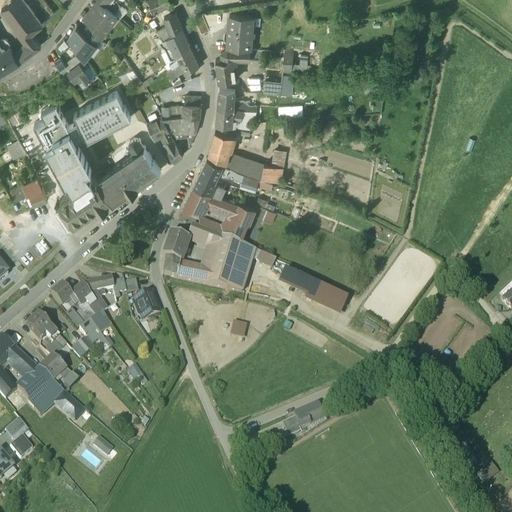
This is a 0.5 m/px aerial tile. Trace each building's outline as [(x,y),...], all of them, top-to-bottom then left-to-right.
[(54,9),(47,0),(10,0),(2,7),(23,33),(27,39),(34,47),(42,41),(32,30),(42,22),(43,21),(43,20),(54,10),(55,10),(54,9)] [(103,2),(100,0),(97,0),(84,16),(93,22),(104,32),(118,14),(114,11),(103,2)] [(100,0),(103,2),(114,11),(122,3),(118,0),(100,0)] [(168,0),(153,0),(149,2),(153,10),(159,8),(160,10),(171,5),(168,0)] [(148,12),(143,15),(146,20),(151,18),(148,12)] [(175,14),(164,19),(169,28),(172,35),(181,28),(175,14)] [(253,18),(230,16),(227,47),(237,48),(250,48),(250,49),(251,49),(252,35),(255,35),(255,31),(252,31),(253,18)] [(104,32),(93,22),(89,27),(101,36),(104,32)] [(85,56),(97,41),(83,29),(77,25),(69,36),(85,56)] [(86,25),(83,29),(97,41),(101,36),(89,27),(86,25)] [(169,28),(158,34),(161,38),(163,41),(168,38),(172,35),(169,28)] [(172,35),(168,38),(171,46),(185,36),(181,28),(172,35)] [(1,34),(0,34),(0,67),(1,70),(21,57),(15,47),(10,38),(8,36),(5,34),(1,34)] [(185,36),(171,46),(165,49),(165,51),(166,51),(171,61),(178,56),(190,46),(185,36)] [(168,38),(163,41),(161,38),(157,40),(161,45),(162,48),(163,48),(165,49),(171,46),(168,38)] [(27,39),(15,47),(21,57),(34,47),(27,39)] [(190,46),(178,56),(180,62),(194,55),(190,46)] [(237,48),(227,47),(228,51),(229,58),(234,58),(234,59),(237,59),(237,48)] [(250,48),(237,48),(237,59),(249,60),(250,49),(250,48)] [(228,51),(216,52),(217,60),(229,59),(229,58),(228,51)] [(294,52),(285,51),(283,69),(292,70),(294,52)] [(301,51),(300,60),(308,61),(309,52),(301,51)] [(67,62),(61,53),(55,57),(62,67),(66,63),(67,62)] [(194,55),(180,62),(185,72),(187,76),(196,72),(194,68),(199,66),(194,55)] [(171,61),(166,65),(169,69),(174,66),(180,62),(178,56),(171,61)] [(217,60),(216,60),(219,82),(236,80),(233,59),(234,59),(234,58),(229,58),(229,59),(217,60)] [(70,67),(69,68),(75,76),(76,77),(79,74),(84,80),(91,75),(80,60),(70,67)] [(66,63),(62,67),(69,78),(72,76),(73,78),(75,76),(69,68),(70,67),(66,63)] [(182,83),(174,66),(169,69),(168,70),(175,86),(182,83)] [(132,70),(125,74),(131,84),(137,80),(135,78),(138,76),(132,70)] [(151,76),(142,80),(144,84),(153,80),(151,76)] [(282,83),(265,81),(264,93),(281,94),(282,83)] [(235,90),(220,89),(218,107),(233,109),(235,90)] [(117,93),(74,115),(77,121),(68,126),(57,104),(41,113),(45,119),(34,125),(66,183),(68,182),(73,191),(92,178),(87,172),(92,169),(77,142),(86,137),(88,141),(131,118),(125,106),(124,107),(117,93)] [(201,104),(185,103),(184,115),(200,116),(201,104)] [(302,113),(302,105),(277,106),(278,114),(302,113)] [(233,109),(218,107),(216,124),(233,126),(234,119),(233,119),(235,109),(233,109)] [(258,112),(235,109),(233,119),(234,119),(257,122),(258,112)] [(184,115),(164,118),(170,131),(173,137),(174,138),(188,136),(190,147),(196,133),(200,116),(184,115)] [(163,116),(147,125),(148,127),(154,138),(155,138),(162,134),(166,142),(173,137),(170,131),(164,118),(163,116)] [(148,127),(142,130),(145,135),(139,139),(140,140),(144,147),(145,147),(154,160),(164,153),(155,138),(154,138),(148,127)] [(234,136),(215,131),(208,154),(226,163),(234,136)] [(166,142),(163,143),(169,153),(169,152),(175,161),(183,154),(174,138),(173,137),(166,142)] [(134,139),(130,142),(129,147),(134,154),(144,147),(140,140),(134,139)] [(98,179),(97,179),(110,197),(113,202),(127,193),(128,194),(139,187),(138,185),(161,170),(154,160),(145,147),(144,147),(134,154),(108,172),(101,176),(98,179)] [(20,149),(9,154),(13,161),(24,156),(20,149)] [(272,166),(282,168),(285,154),(275,152),(272,166)] [(164,153),(154,160),(161,170),(170,164),(164,153)] [(223,165),(207,157),(199,174),(215,182),(220,171),(223,165)] [(263,166),(234,157),(231,166),(239,170),(249,174),(261,177),(263,166)] [(272,166),(264,164),(263,166),(261,177),(279,183),(282,168),(272,166)] [(229,168),(223,165),(220,171),(226,174),(229,168)] [(238,173),(229,168),(226,174),(242,182),(244,175),(238,173)] [(215,182),(199,174),(194,185),(211,191),(213,192),(218,183),(215,182)] [(110,197),(97,179),(98,179),(96,175),(92,178),(73,191),(60,199),(64,204),(56,209),(69,227),(98,208),(97,206),(101,203),(104,208),(110,204),(107,200),(110,197)] [(251,177),(244,175),(242,182),(240,187),(248,189),(251,177)] [(259,180),(251,177),(248,189),(256,192),(258,185),(259,180)] [(37,178),(22,185),(26,194),(27,194),(29,193),(28,192),(42,186),(37,178)] [(273,184),(259,180),(258,185),(271,190),(273,184)] [(213,192),(213,193),(220,196),(225,187),(218,183),(213,192)] [(22,185),(16,188),(22,199),(28,196),(27,194),(26,194),(22,185)] [(211,191),(194,185),(190,194),(207,201),(211,193),(210,192),(211,191)] [(42,186),(28,192),(29,193),(35,206),(48,200),(44,191),(43,188),(42,186)] [(16,188),(10,191),(15,202),(22,199),(16,188)] [(198,229),(240,245),(247,229),(255,208),(239,202),(239,203),(220,196),(213,193),(211,193),(207,201),(206,203),(226,210),(225,210),(234,216),(231,223),(227,232),(198,221),(198,229)] [(190,194),(180,213),(198,221),(206,203),(207,201),(190,194)] [(267,201),(259,197),(256,204),(265,208),(266,204),(267,201)] [(273,211),(267,209),(263,220),(272,224),(277,213),(273,211)] [(148,210),(142,215),(147,220),(149,220),(151,218),(152,216),(148,210)] [(208,249),(202,270),(179,265),(177,279),(207,285),(242,294),(252,261),(255,252),(240,245),(198,229),(191,226),(187,239),(191,244),(205,249),(208,249)] [(170,234),(162,258),(165,259),(163,275),(177,279),(179,265),(180,262),(188,240),(170,234)] [(27,249),(34,260),(48,251),(41,240),(27,249)] [(275,261),(255,252),(252,261),(272,269),(275,261)] [(279,285),(307,298),(312,286),(313,285),(285,272),(279,285)] [(111,279),(83,285),(91,297),(96,295),(95,292),(113,288),(111,282),(111,279)] [(123,279),(111,282),(113,288),(114,294),(126,291),(124,283),(123,279)] [(135,280),(124,283),(126,291),(126,294),(138,292),(135,280)] [(62,285),(50,295),(61,307),(61,308),(65,304),(72,298),(70,295),(62,285)] [(83,285),(70,295),(72,298),(80,307),(85,303),(91,297),(83,285)] [(347,301),(312,286),(307,298),(306,301),(340,317),(347,301)] [(511,290),(502,299),(511,311),(511,290)] [(151,294),(133,301),(141,321),(159,314),(151,294)] [(107,309),(96,295),(91,297),(101,312),(107,309)] [(101,312),(91,297),(85,303),(96,316),(101,312)] [(85,303),(80,307),(90,321),(96,316),(85,303)] [(83,326),(65,304),(61,308),(61,307),(59,309),(77,330),(79,329),(83,326)] [(96,316),(90,321),(100,334),(111,326),(101,312),(96,316)] [(51,328),(38,315),(26,326),(39,339),(44,334),(51,328)] [(83,326),(79,329),(86,338),(92,345),(97,340),(99,343),(104,339),(100,334),(90,321),(83,326)] [(230,321),(227,334),(242,337),(244,324),(230,321)] [(59,337),(51,328),(44,334),(53,343),(55,341),(59,337)] [(1,337),(0,338),(0,360),(1,359),(14,349),(1,337)] [(66,344),(59,337),(55,341),(62,349),(66,344)] [(72,349),(81,359),(94,347),(85,337),(72,349)] [(107,343),(99,349),(102,353),(110,347),(107,343)] [(29,363),(14,349),(1,359),(25,381),(33,373),(38,370),(29,363)] [(52,357),(38,370),(51,381),(65,369),(52,357)] [(140,385),(147,380),(135,362),(128,367),(140,385)] [(54,402),(64,392),(51,381),(38,370),(33,373),(25,381),(17,388),(28,401),(40,415),(54,402)] [(14,391),(0,373),(0,392),(5,399),(14,391)] [(72,376),(63,385),(68,390),(77,381),(72,376)] [(64,392),(54,402),(75,420),(84,409),(64,392)] [(317,402),(294,412),(295,416),(296,416),(301,427),(323,417),(317,402)] [(295,416),(281,422),(288,436),(302,430),(301,427),(296,416),(295,416)] [(27,427),(19,418),(5,430),(12,439),(27,427)] [(281,422),(255,434),(261,447),(288,436),(281,422)] [(10,445),(20,458),(33,447),(22,434),(10,445)] [(107,456),(113,449),(98,438),(93,445),(107,456)] [(0,451),(0,474),(11,465),(0,451)]
